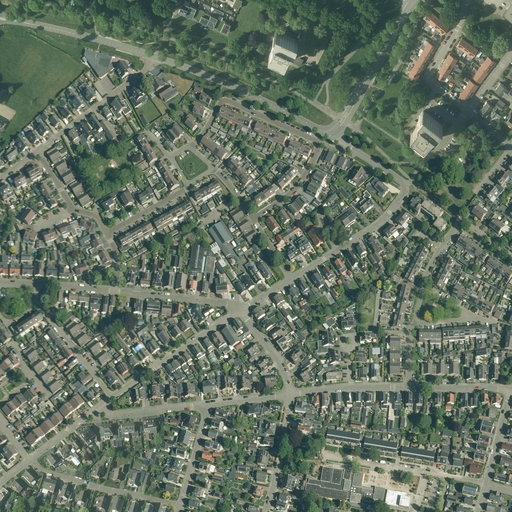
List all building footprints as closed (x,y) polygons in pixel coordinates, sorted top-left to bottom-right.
[(235,0),(233,6),(239,8),(240,5),(241,5),(242,3),(241,3),(242,0),(235,0)] [(511,22),(511,1),(511,3),(511,5),(510,4),(507,8),(508,8),(506,11),(505,10),(502,14),(508,19),(509,19),(511,21),(511,22)] [(180,11),(186,14),(190,5),(184,3),(182,6),(181,6),(179,11),(180,11)] [(197,9),(190,5),(186,14),(185,15),(190,17),(190,16),(193,17),(197,9)] [(200,21),(204,12),(204,11),(201,10),(201,11),(197,9),(193,17),(197,19),(196,20),(199,21),(200,21)] [(429,11),(423,18),(427,21),(426,22),(425,22),(424,24),(426,25),(434,15),(429,11)] [(211,15),(204,12),(200,21),(203,22),(202,23),(207,25),(207,24),(211,15)] [(207,24),(210,25),(209,26),(214,28),(214,27),(218,19),(211,15),(207,24)] [(434,15),(426,25),(427,27),(429,25),(429,24),(429,23),(433,26),(439,19),(434,15)] [(222,20),(218,19),(214,27),(218,29),(218,30),(221,31),(225,22),(226,21),(222,20)] [(434,35),(444,23),(439,19),(433,26),(436,29),(436,30),(435,30),(432,33),(434,35)] [(231,25),(225,22),(221,31),(227,33),(228,30),(229,31),(230,29),(229,28),(231,25)] [(444,23),(435,33),(437,35),(438,33),(438,32),(439,31),(443,35),(449,27),(444,23)] [(277,30),(273,38),(275,39),(274,43),(269,54),(285,61),(292,47),(295,48),(299,40),(277,30)] [(459,54),(468,42),(462,38),(456,47),(460,49),(457,53),(459,54)] [(422,44),(421,46),(433,53),(436,47),(428,42),(426,46),(422,44)] [(472,46),(468,42),(459,54),(461,55),(462,53),(462,52),(463,51),(467,54),(472,46)] [(430,58),(433,53),(421,46),(420,48),(422,49),(423,49),(424,49),(421,53),(430,58)] [(478,50),(472,46),(467,54),(471,57),(468,60),(470,61),(473,58),(472,57),(478,50)] [(108,65),(110,57),(110,55),(101,53),(101,55),(86,51),(84,56),(100,80),(112,71),(108,65)] [(430,58),(421,53),(419,57),(418,57),(418,56),(416,55),(415,57),(426,64),(430,58)] [(449,54),(446,60),(457,67),(458,65),(456,64),(455,64),(457,60),(449,54)] [(423,69),(426,64),(415,57),(413,59),(415,60),(416,60),(417,60),(415,64),(423,69)] [(481,60),(492,68),(496,63),(488,57),(485,61),(484,60),(484,59),(482,58),(481,60)] [(442,65),(451,71),(453,67),(454,67),(454,68),(456,69),(457,67),(446,60),(442,65)] [(488,73),(492,68),(481,60),(479,61),(481,63),(482,63),(483,63),(480,67),(488,73)] [(117,65),(118,68),(115,70),(122,79),(128,74),(127,72),(130,69),(125,63),(121,62),(117,65)] [(408,68),(420,75),(423,69),(415,64),(412,68),(411,67),(409,66),(408,68)] [(442,65),(439,71),(451,78),(452,76),(450,75),(449,75),(448,74),(451,71),(442,65)] [(484,78),(488,73),(480,67),(477,71),(477,70),(476,69),(474,68),(473,70),(484,78)] [(417,80),(420,75),(408,68),(407,69),(409,71),(410,71),(411,71),(408,75),(417,80)] [(480,83),(484,78),(473,70),(472,71),(474,73),(475,73),(472,77),(480,83)] [(449,80),(451,78),(439,71),(436,76),(444,81),(446,77),(447,78),(447,79),(449,80)] [(157,78),(150,82),(156,91),(165,86),(165,85),(162,87),(157,78)] [(466,86),(474,91),(478,86),(470,81),(470,80),(467,78),(465,80),(469,82),(466,86)] [(500,83),(495,90),(502,95),(503,92),(506,95),(511,99),(511,102),(509,107),(511,109),(511,84),(510,83),(511,84),(511,87),(509,90),(507,88),(506,88),(500,83)] [(173,93),(172,90),(169,86),(158,94),(162,100),(163,99),(173,93)] [(471,96),(474,91),(466,86),(464,90),(463,89),(463,88),(461,87),(459,89),(471,96)] [(85,90),(92,100),(96,97),(90,90),(88,87),(85,90)] [(130,93),(134,99),(131,101),(135,109),(142,104),(139,100),(143,97),(136,88),(135,89),(133,89),(132,90),(132,92),(130,93)] [(173,93),(163,99),(165,103),(179,94),(176,88),(172,90),(173,93)] [(467,102),(471,96),(459,89),(458,91),(460,92),(461,92),(462,92),(459,97),(467,102)] [(92,100),(85,90),(81,92),(83,94),(83,95),(89,102),(92,100)] [(12,97),(4,93),(0,101),(0,103),(6,107),(12,97)] [(203,94),(200,101),(209,105),(212,98),(203,94)] [(74,96),(72,98),(80,108),(84,105),(79,98),(77,99),(74,96)] [(76,111),(80,108),(72,98),(70,99),(72,103),(71,104),(76,111)] [(120,99),(116,102),(122,112),(125,110),(126,112),(128,111),(129,113),(131,111),(128,105),(126,107),(120,99)] [(65,110),(63,108),(67,105),(63,100),(60,102),(62,105),(57,108),(59,111),(61,113),(60,113),(63,117),(64,116),(66,119),(71,116),(66,109),(65,110)] [(122,112),(116,102),(111,105),(117,113),(114,115),(113,114),(117,121),(122,117),(120,113),(122,112)] [(194,102),(194,103),(193,102),(192,104),(193,105),(196,106),(193,113),(203,117),(206,110),(199,107),(200,105),(194,102)] [(483,106),(489,111),(490,109),(491,110),(494,107),(487,102),(483,106)] [(488,113),(489,111),(483,106),(479,111),(486,117),(489,113),(488,113)] [(107,108),(102,112),(106,119),(107,118),(108,120),(111,118),(110,116),(112,115),(107,108)] [(218,117),(223,119),(227,111),(222,108),(218,117)] [(232,113),(227,111),(223,119),(228,121),(232,113)] [(418,122),(411,132),(425,142),(434,130),(437,132),(442,125),(424,111),(418,118),(420,119),(417,122),(418,122)] [(228,121),(233,123),(237,115),(232,113),(228,121)] [(49,118),(46,114),(41,118),(45,122),(47,121),(49,119),(49,118)] [(188,121),(185,124),(192,131),(197,126),(192,122),(194,119),(190,115),(186,119),(188,121)] [(242,117),(237,115),(233,123),(238,126),(242,117)] [(53,116),(49,118),(49,119),(50,121),(49,121),(54,128),(59,124),(57,120),(58,120),(55,117),(53,116)] [(238,126),(243,128),(247,120),(242,117),(238,126)] [(37,123),(46,135),(49,132),(43,125),(42,124),(41,123),(37,118),(35,120),(37,123)] [(94,118),(90,121),(92,124),(91,124),(94,128),(97,132),(102,128),(99,125),(99,124),(94,118)] [(252,122),(247,120),(243,128),(248,130),(247,133),(249,134),(254,125),(251,124),(252,122)] [(116,138),(105,122),(100,125),(112,141),(116,138)] [(46,135),(37,123),(35,125),(36,127),(37,128),(36,129),(37,130),(42,137),(46,135)] [(175,129),(171,132),(178,140),(183,136),(178,130),(181,129),(176,123),(172,127),(175,129)] [(253,133),(258,135),(262,127),(257,124),(256,126),(254,125),(249,134),(252,135),(253,133)] [(92,137),(89,132),(84,125),(78,129),(83,136),(83,135),(87,141),(92,137)] [(267,129),(262,127),(258,135),(263,137),(267,129)] [(30,129),(28,131),(36,142),(40,140),(34,132),(34,133),(33,132),(32,131),(30,129)] [(272,131),(267,129),(263,137),(268,139),(272,131)] [(36,142),(28,131),(25,133),(27,135),(26,135),(27,136),(28,137),(27,137),(33,145),(36,142)] [(68,135),(72,142),(73,142),(74,144),(80,141),(79,138),(74,131),(68,135)] [(178,140),(171,132),(169,134),(166,131),(162,135),(166,140),(169,138),(173,144),(178,140)] [(277,133),(272,131),(268,139),(273,142),(277,133)] [(98,141),(102,139),(101,137),(98,132),(94,135),(98,141)] [(277,133),(273,142),(278,144),(282,136),(277,133)] [(16,138),(18,140),(25,150),(28,147),(23,140),(22,140),(21,138),(22,137),(21,137),(19,135),(16,138)] [(135,142),(138,147),(146,142),(143,137),(142,138),(140,135),(134,139),(135,142)] [(282,136),(278,144),(283,146),(283,147),(285,148),(288,143),(285,141),(287,138),(282,136)] [(203,145),(205,147),(210,141),(206,137),(199,145),(201,147),(203,145)] [(22,152),(25,150),(18,140),(15,142),(16,144),(17,145),(16,145),(22,152)] [(214,144),(210,141),(205,147),(207,149),(206,151),(208,152),(214,144)] [(149,147),(146,142),(138,147),(141,151),(149,147)] [(292,155),(293,152),(297,143),(295,142),(294,144),(291,142),(291,144),(288,143),(285,148),(284,152),(292,155)] [(299,144),(297,143),(293,152),(298,154),(301,147),(298,145),(299,144)] [(213,154),(218,148),(214,144),(208,152),(210,153),(211,152),(213,154)] [(298,154),(303,156),(307,147),(305,146),(304,148),(301,147),(298,154)] [(149,147),(141,151),(144,156),(152,151),(149,147)] [(220,149),(218,148),(213,154),(216,156),(214,157),(216,159),(224,149),(222,147),(220,149)] [(309,148),(307,147),(303,156),(308,159),(311,151),(308,150),(309,148)] [(12,148),(7,151),(13,159),(17,156),(12,148)] [(47,154),(50,159),(59,154),(55,148),(47,154)] [(223,159),(226,161),(232,153),(229,152),(228,153),(224,149),(216,159),(218,160),(219,159),(222,161),(223,159)] [(13,159),(7,151),(3,154),(5,156),(5,157),(9,162),(13,159)] [(155,156),(152,151),(144,156),(147,161),(155,156)] [(322,161),(328,163),(332,154),(326,151),(322,161)] [(62,159),(59,154),(50,159),(53,165),(62,159)] [(338,157),(332,154),(328,163),(333,166),(338,157)] [(157,160),(155,156),(147,161),(149,165),(151,168),(151,167),(157,164),(155,161),(157,160)] [(235,160),(233,157),(227,162),(230,164),(228,166),(230,169),(228,170),(230,172),(237,165),(239,164),(235,160)] [(339,169),(343,159),(338,157),(333,166),(339,169)] [(53,165),(57,170),(65,164),(62,159),(53,165)] [(349,162),(343,159),(339,169),(345,171),(349,162)] [(157,164),(151,167),(153,170),(156,168),(159,172),(167,168),(164,163),(158,166),(157,164)] [(69,170),(65,164),(57,170),(60,175),(69,170)] [(241,169),(237,165),(230,172),(231,174),(233,172),(235,175),(241,169)] [(36,166),(31,169),(37,179),(41,177),(41,176),(41,175),(42,174),(39,168),(37,169),(36,166)] [(291,168),(287,172),(293,179),(297,175),(295,173),(298,171),(295,168),(290,166),(289,167),(291,168)] [(170,172),(167,168),(159,172),(162,177),(170,172)] [(353,175),(352,177),(350,180),(356,185),(356,186),(359,188),(364,183),(361,181),(362,180),(361,179),(365,173),(364,172),(364,171),(361,169),(361,170),(358,168),(356,171),(354,170),(351,174),(353,175)] [(32,182),(37,179),(31,169),(26,172),(29,178),(27,180),(30,185),(33,183),(32,182)] [(235,178),(237,180),(246,172),(244,169),(242,171),(241,169),(235,175),(237,177),(235,178)] [(69,170),(60,175),(63,181),(72,175),(69,170)] [(318,171),(315,176),(324,181),(327,176),(318,171)] [(173,177),(170,172),(162,177),(165,182),(173,177)] [(250,176),(246,172),(237,180),(238,182),(240,180),(242,183),(248,177),(250,176)] [(289,182),(293,179),(287,172),(283,176),(289,182)] [(511,179),(511,176),(508,173),(506,176),(501,172),(500,172),(499,173),(497,174),(498,176),(497,176),(505,183),(508,178),(511,181),(511,179)] [(63,181),(66,186),(75,181),(72,175),(63,181)] [(22,176),(17,179),(22,187),(26,185),(27,187),(30,185),(27,180),(24,181),(22,176)] [(285,186),(289,182),(283,176),(279,180),(285,186)] [(321,187),(324,181),(315,176),(312,182),(321,187)] [(505,183),(497,176),(493,181),(498,185),(497,188),(502,192),(504,189),(501,187),(505,183)] [(175,182),(173,177),(165,182),(167,187),(175,182)] [(247,186),(249,188),(250,187),(252,185),(254,184),(248,177),(242,183),(244,185),(242,186),(244,188),(247,186)] [(17,189),(22,187),(17,179),(12,182),(15,187),(12,188),(15,193),(18,191),(17,189)] [(213,182),(211,184),(216,192),(221,190),(215,180),(213,181),(213,182)] [(285,186),(279,180),(273,186),(277,191),(280,188),(282,190),(285,186)] [(81,186),(78,181),(69,186),(73,192),(81,186)] [(178,186),(175,182),(167,187),(170,191),(178,186)] [(321,187),(312,182),(309,187),(318,192),(321,187)] [(380,182),(374,188),(383,196),(388,190),(380,182)] [(206,186),(211,195),(216,192),(211,184),(209,185),(208,184),(206,186)] [(8,186),(3,189),(9,199),(14,196),(12,194),(12,193),(8,186)] [(39,196),(42,195),(49,190),(48,188),(47,189),(45,186),(39,189),(38,188),(35,189),(38,193),(37,193),(39,196)] [(76,197),(85,192),(81,186),(73,192),(76,197)] [(202,189),(207,198),(211,195),(206,186),(204,187),(204,188),(202,189)] [(270,187),(266,190),(271,197),(276,194),(274,192),(277,191),(273,186),(271,187),(270,187)] [(486,190),(486,191),(494,197),(497,192),(500,195),(502,192),(497,188),(495,190),(489,186),(489,187),(488,187),(486,188),(486,190)] [(315,198),(318,192),(309,187),(305,193),(315,198)] [(341,187),(337,190),(346,200),(352,195),(350,192),(347,195),(341,187)] [(143,196),(147,203),(152,201),(149,196),(153,193),(150,188),(146,190),(147,193),(143,196)] [(9,199),(3,189),(0,190),(0,195),(2,199),(4,202),(6,201),(7,203),(10,201),(9,199)] [(196,190),(202,200),(207,198),(202,189),(200,190),(199,189),(196,190)] [(42,195),(45,199),(51,196),(49,193),(51,192),(49,190),(42,195)] [(195,205),(198,204),(199,206),(203,203),(202,200),(196,190),(194,191),(194,193),(192,194),(193,197),(191,198),(195,205)] [(267,201),(271,197),(266,190),(261,193),(267,201)] [(125,196),(121,198),(124,204),(123,204),(125,208),(126,207),(132,204),(129,199),(132,197),(128,191),(124,194),(125,196)] [(494,197),(486,191),(485,191),(484,192),(483,193),(483,195),(482,195),(487,199),(485,202),(491,206),(493,204),(490,201),(494,197)] [(88,197),(85,192),(76,197),(79,202),(88,197)] [(337,192),(328,201),(330,203),(332,201),(334,203),(337,200),(335,198),(339,195),(337,192)] [(365,200),(362,203),(368,210),(373,206),(368,199),(371,197),(366,192),(363,194),(365,196),(363,198),(365,200)] [(147,203),(143,196),(138,198),(135,193),(132,194),(133,196),(136,202),(139,201),(142,206),(147,203)] [(261,193),(257,196),(262,204),(267,201),(261,193)] [(107,201),(101,204),(106,212),(110,210),(109,208),(114,205),(112,201),(116,199),(113,194),(105,198),(107,201)] [(45,206),(47,204),(55,200),(54,198),(53,199),(51,196),(45,199),(42,201),(45,206)] [(258,207),(262,204),(257,196),(252,199),(258,207)] [(302,196),(297,200),(304,208),(309,204),(302,196)] [(88,197),(79,202),(83,208),(91,202),(88,197)] [(422,204),(415,198),(408,207),(416,212),(414,214),(415,213),(418,215),(420,211),(418,209),(422,204)] [(56,202),(55,200),(47,204),(50,209),(57,206),(55,203),(56,202)] [(304,208),(297,200),(293,204),(299,212),(301,214),(306,210),(304,208)] [(475,217),(476,217),(482,210),(478,206),(480,203),(478,201),(473,207),(476,209),(472,214),(472,216),(474,217),(475,217)] [(188,203),(183,206),(187,212),(192,210),(190,206),(191,206),(190,202),(188,203)] [(363,214),(368,210),(362,203),(359,205),(357,203),(355,204),(353,202),(350,205),(355,210),(358,208),(363,214)] [(437,222),(439,220),(443,214),(428,203),(426,202),(421,210),(428,215),(437,222)] [(299,212),(293,204),(288,208),(294,216),(299,212)] [(179,206),(178,207),(182,215),(187,212),(183,206),(180,208),(179,206)] [(26,212),(24,215),(31,221),(34,217),(30,213),(32,211),(27,207),(25,210),(26,212)] [(174,208),(172,209),(177,218),(178,220),(183,217),(182,215),(178,207),(175,208),(176,209),(175,209),(174,208)] [(229,214),(233,219),(241,213),(238,208),(229,214)] [(348,215),(345,217),(351,225),(354,223),(353,222),(355,221),(352,216),(354,214),(351,208),(346,212),(348,215)] [(167,213),(173,223),(172,221),(177,218),(172,209),(170,211),(170,212),(169,212),(167,213)] [(482,210),(476,217),(481,221),(485,216),(488,218),(492,212),(493,213),(495,210),(492,209),(491,211),(489,210),(487,213),(482,210)] [(511,211),(510,209),(506,214),(503,211),(501,214),(507,218),(509,216),(511,218),(511,211)] [(284,211),(277,216),(284,224),(290,220),(292,224),(295,222),(290,215),(288,217),(284,211)] [(168,226),(173,223),(167,213),(166,214),(166,215),(163,217),(168,226)] [(241,213),(233,219),(236,224),(245,219),(241,213)] [(398,217),(405,223),(409,219),(411,221),(413,218),(408,214),(406,216),(401,213),(398,217)] [(32,222),(31,221),(24,215),(20,220),(28,225),(29,225),(32,222)] [(493,230),(494,231),(500,223),(495,220),(498,217),(495,215),(491,220),(493,222),(489,227),(490,228),(490,229),(492,231),(493,230)] [(163,229),(168,226),(163,217),(160,219),(159,217),(158,218),(163,229)] [(348,228),(351,225),(345,217),(342,220),(340,217),(335,220),(339,225),(341,223),(345,228),(347,227),(348,228)] [(402,227),(405,223),(398,217),(394,221),(399,225),(397,227),(402,232),(403,234),(406,231),(402,227)] [(76,222),(72,223),(75,230),(76,230),(79,230),(80,228),(85,229),(86,220),(81,218),(80,221),(77,221),(77,222),(76,222)] [(158,231),(163,229),(158,218),(156,220),(156,221),(153,223),(158,231)] [(272,232),(279,228),(272,218),(266,222),(272,232)] [(245,219),(236,224),(240,230),(248,224),(245,219)] [(86,220),(85,229),(89,230),(88,233),(90,236),(95,233),(94,230),(95,224),(91,224),(92,221),(86,220)] [(439,220),(437,222),(433,228),(440,234),(447,225),(439,220)] [(68,223),(63,225),(67,234),(71,232),(72,236),(76,234),(75,230),(72,223),(69,225),(68,223)] [(145,224),(143,225),(149,235),(154,232),(149,223),(146,225),(145,224)] [(500,223),(494,231),(498,235),(501,231),(506,235),(511,230),(503,224),(502,225),(500,223)] [(220,224),(209,231),(220,248),(231,241),(220,224)] [(248,224),(240,230),(243,235),(252,229),(248,224)] [(332,224),(325,229),(330,238),(337,233),(334,229),(335,228),(332,224)] [(68,237),(67,234),(63,225),(58,228),(58,229),(55,230),(57,235),(60,244),(65,242),(64,240),(63,238),(64,239),(68,237)] [(144,238),(149,235),(143,225),(141,226),(142,227),(139,229),(144,238)] [(402,232),(397,227),(394,230),(391,225),(386,229),(392,236),(397,233),(399,235),(402,232)] [(313,231),(308,235),(316,247),(323,243),(319,237),(321,235),(316,227),(312,229),(313,231)] [(139,241),(144,238),(139,229),(136,231),(135,230),(133,231),(139,241)] [(181,235),(184,240),(195,234),(192,229),(181,235)] [(252,229),(243,235),(247,240),(255,235),(252,229)] [(388,240),(392,236),(386,229),(382,232),(386,237),(383,239),(389,244),(391,243),(388,240)] [(51,230),(47,232),(51,242),(55,240),(57,245),(60,244),(57,235),(54,236),(52,231),(51,230)] [(27,244),(32,234),(27,231),(23,240),(22,242),(27,244)] [(134,243),(139,241),(133,231),(131,232),(132,233),(129,235),(134,243)] [(46,244),(51,242),(47,232),(42,234),(43,235),(42,235),(46,244)] [(90,241),(92,245),(100,240),(98,236),(97,236),(95,233),(90,236),(85,238),(87,242),(90,241)] [(32,234),(27,244),(27,246),(32,248),(33,247),(34,245),(33,244),(37,236),(32,234)] [(125,235),(123,236),(128,244),(129,246),(134,243),(129,235),(126,236),(125,235)] [(255,235),(247,240),(250,246),(259,240),(255,235)] [(118,239),(119,240),(120,242),(117,244),(120,249),(128,244),(123,236),(121,237),(120,237),(119,238),(118,239)] [(456,252),(457,253),(466,240),(461,237),(455,246),(458,248),(456,252)] [(374,238),(371,240),(380,254),(383,258),(386,256),(383,253),(385,252),(382,247),(381,248),(378,242),(377,242),(374,238)] [(100,240),(92,245),(94,249),(89,251),(91,255),(103,249),(102,246),(103,245),(100,240)] [(305,240),(301,243),(306,252),(311,249),(306,243),(305,240)] [(380,254),(371,240),(368,242),(369,243),(368,244),(370,247),(372,250),(373,250),(375,254),(372,256),(378,265),(382,262),(378,255),(380,254)] [(471,243),(466,240),(457,253),(459,254),(463,248),(465,250),(471,243)] [(212,284),(213,278),(213,275),(214,268),(216,258),(211,250),(205,249),(206,248),(205,248),(205,243),(194,241),(193,245),(189,272),(201,273),(202,267),(206,268),(205,276),(203,276),(203,279),(206,279),(206,280),(210,281),(209,284),(212,284)] [(306,252),(301,243),(296,246),(298,248),(302,255),(306,252)] [(465,258),(466,259),(475,246),(471,243),(465,250),(468,252),(465,258)] [(387,248),(393,253),(396,250),(390,245),(387,248)] [(220,249),(226,258),(231,255),(225,246),(220,249)] [(256,246),(251,249),(256,255),(260,252),(256,246)] [(362,246),(356,249),(359,253),(358,253),(360,257),(361,259),(364,257),(363,255),(366,253),(362,246)] [(479,250),(475,246),(466,259),(467,260),(471,254),(474,256),(479,250)] [(294,247),(289,250),(295,259),(300,256),(295,250),(294,247)] [(420,247),(417,252),(426,257),(429,251),(420,247)] [(98,257),(100,261),(108,256),(106,252),(105,252),(103,249),(91,255),(93,259),(98,257)] [(295,259),(289,250),(289,249),(287,250),(288,251),(285,253),(287,255),(287,256),(285,257),(287,260),(289,259),(291,262),(295,259)] [(484,253),(479,250),(474,256),(477,259),(475,262),(476,263),(484,253)] [(46,252),(47,253),(47,258),(47,259),(52,259),(52,260),(57,260),(55,252),(46,252)] [(423,262),(426,257),(417,252),(414,258),(423,262)] [(351,263),(353,266),(357,263),(356,260),(354,257),(351,253),(349,255),(348,255),(347,256),(346,257),(350,264),(351,263)] [(488,256),(484,253),(476,263),(478,264),(480,261),(483,263),(485,264),(486,262),(489,259),(487,257),(488,256)] [(373,265),(377,263),(372,255),(368,257),(373,265)] [(443,264),(452,268),(454,262),(450,260),(451,257),(445,255),(444,257),(446,258),(443,264)] [(111,261),(108,256),(100,261),(102,265),(99,266),(101,270),(112,265),(110,262),(111,261)] [(420,267),(423,262),(414,258),(412,263),(420,267)] [(490,260),(488,263),(485,267),(488,269),(486,273),(487,274),(496,261),(491,258),(490,260)] [(79,266),(82,275),(87,274),(87,272),(90,271),(87,260),(83,262),(84,265),(79,266)] [(44,265),(38,265),(38,261),(35,261),(35,264),(34,276),(43,277),(44,265)] [(335,264),(334,264),(339,272),(341,275),(347,272),(345,268),(343,264),(342,265),(340,261),(337,262),(336,262),(335,263),(335,264)] [(500,265),(496,261),(487,274),(488,275),(492,269),(495,271),(500,265)] [(418,273),(420,267),(412,263),(409,269),(418,273)] [(82,275),(79,266),(75,267),(74,264),(69,266),(73,276),(76,275),(76,277),(82,275)] [(219,264),(216,266),(222,275),(225,273),(219,264)] [(265,279),(272,275),(265,264),(258,268),(265,279)] [(449,273),(452,268),(443,264),(440,269),(449,273)] [(246,268),(249,272),(257,284),(261,282),(250,265),(246,268)] [(496,277),(497,278),(505,268),(500,265),(495,271),(498,274),(496,277)] [(57,270),(52,270),(52,266),(47,266),(46,269),(46,277),(56,278),(57,270)] [(64,270),(64,266),(60,266),(60,270),(60,274),(59,274),(59,278),(68,279),(68,274),(66,274),(67,270),(64,270)] [(323,271),(322,272),(328,281),(334,277),(333,275),(331,272),(330,272),(328,268),(325,270),(323,270),(323,271)] [(509,271),(505,268),(497,278),(499,279),(501,276),(504,278),(509,271)] [(415,278),(418,273),(409,269),(406,274),(415,278)] [(447,277),(449,273),(440,269),(438,274),(446,279),(449,280),(450,279),(449,278),(447,277)] [(128,277),(127,284),(134,285),(135,277),(135,275),(129,274),(128,277)] [(166,274),(164,288),(172,289),(173,278),(169,277),(170,274),(166,274)] [(246,274),(242,276),(251,288),(254,286),(246,274)] [(412,284),(415,278),(406,274),(404,279),(412,284)] [(444,284),(446,279),(438,274),(435,280),(445,285),(444,284)] [(149,287),(150,283),(150,279),(149,278),(149,276),(142,275),(142,282),(141,282),(141,283),(140,286),(141,286),(149,287)] [(330,292),(328,288),(323,281),(322,282),(320,279),(317,275),(315,277),(314,276),(312,277),(312,279),(316,286),(319,290),(323,287),(328,293),(330,292)] [(178,276),(177,290),(185,291),(186,276),(178,276)] [(251,288),(242,276),(239,278),(241,281),(248,291),(251,288)] [(344,286),(348,284),(343,276),(339,278),(344,286)] [(223,277),(217,277),(213,278),(212,284),(216,284),(216,286),(216,295),(228,294),(227,285),(224,285),(223,277)] [(334,282),(337,288),(343,285),(339,279),(337,278),(335,279),(336,281),(334,282)] [(246,292),(241,283),(238,279),(232,283),(235,287),(240,295),(246,292)] [(443,290),(445,285),(435,280),(432,285),(443,290)] [(303,296),(308,293),(311,297),(314,302),(318,299),(312,290),(310,291),(307,286),(306,287),(304,283),(299,286),(301,290),(300,291),(303,296)] [(401,286),(400,292),(409,294),(411,288),(401,286)] [(456,297),(460,290),(455,287),(452,295),(456,297)] [(300,304),(299,303),(296,298),(298,296),(293,289),(288,293),(292,300),(293,300),(296,306),(299,304),(300,304)] [(335,289),(331,291),(335,298),(339,296),(335,289)] [(465,292),(460,290),(456,297),(461,300),(465,292)] [(465,292),(461,300),(466,302),(470,295),(471,293),(466,290),(465,292)] [(408,300),(409,294),(400,292),(398,298),(408,300)] [(480,299),(483,294),(479,292),(476,298),(475,297),(471,305),(476,307),(480,299)] [(69,295),(68,304),(71,304),(71,302),(77,302),(78,296),(69,295)] [(276,298),(282,306),(286,304),(284,302),(285,301),(280,295),(276,298)] [(475,297),(470,295),(466,302),(471,305),(475,297)] [(91,297),(90,305),(91,305),(90,308),(99,309),(99,306),(100,306),(101,298),(91,297)] [(284,310),(282,306),(276,298),(272,300),(276,307),(277,307),(278,309),(281,313),(286,319),(289,316),(284,310)] [(407,306),(408,300),(398,298),(397,304),(407,306)] [(306,305),(307,304),(308,303),(305,299),(299,303),(300,304),(299,304),(301,308),(302,307),(306,305)] [(480,299),(476,307),(481,309),(484,302),(480,299)] [(485,313),(489,304),(484,302),(481,309),(482,310),(482,311),(485,313)] [(397,304),(396,310),(405,312),(407,306),(397,304)] [(494,307),(489,304),(485,313),(489,315),(490,314),(491,314),(492,312),(495,313),(498,306),(495,304),(494,307)] [(161,312),(161,315),(170,316),(170,312),(170,313),(171,306),(162,305),(161,312)] [(187,310),(187,311),(190,317),(194,325),(197,323),(199,325),(205,321),(204,320),(205,319),(208,318),(209,318),(211,316),(214,314),(213,313),(214,312),(212,309),(211,310),(211,309),(202,315),(201,316),(199,312),(199,307),(192,307),(192,311),(189,311),(187,310)] [(265,316),(260,308),(252,313),(257,321),(265,316)] [(404,318),(405,312),(396,310),(394,316),(404,318)] [(37,313),(33,316),(38,324),(43,321),(37,313)] [(350,319),(347,319),(348,330),(354,329),(353,322),(357,322),(357,315),(350,316),(350,319)] [(33,316),(28,319),(33,327),(38,324),(33,316)] [(65,328),(69,333),(77,326),(73,321),(76,319),(78,318),(75,316),(70,320),(72,323),(65,328)] [(403,324),(404,318),(394,316),(393,321),(403,324)] [(28,319),(24,322),(29,330),(33,327),(28,319)] [(305,327),(299,319),(295,322),(301,330),(305,327)] [(267,320),(261,325),(263,327),(264,329),(266,331),(274,325),(271,321),(269,323),(267,320)] [(185,321),(178,325),(183,333),(190,328),(185,321)] [(238,321),(233,324),(235,327),(233,328),(237,334),(241,331),(241,330),(243,329),(238,321)] [(324,323),(329,328),(329,329),(332,326),(328,321),(325,323),(324,323)] [(401,330),(403,324),(393,321),(392,327),(401,330)] [(24,322),(19,325),(24,333),(29,330),(24,322)] [(162,325),(160,323),(157,326),(158,327),(158,328),(160,332),(162,330),(163,332),(158,336),(161,341),(161,340),(165,345),(171,341),(165,333),(167,331),(162,325)] [(20,336),(24,333),(19,325),(15,328),(17,331),(13,333),(17,338),(15,339),(17,342),(21,339),(20,338),(21,337),(20,336)] [(81,331),(77,326),(69,333),(73,338),(81,331)] [(148,331),(144,326),(138,328),(143,334),(148,331)] [(171,331),(171,332),(175,338),(181,334),(175,326),(173,327),(174,328),(171,331)] [(222,333),(231,346),(232,348),(239,343),(230,328),(230,327),(222,333)] [(486,327),(481,328),(481,336),(486,336),(486,337),(489,337),(489,329),(486,329),(486,327)] [(143,335),(143,334),(138,328),(132,329),(135,333),(138,338),(141,336),(144,340),(146,338),(143,335)] [(269,332),(268,333),(274,340),(282,334),(284,336),(279,339),(280,339),(287,334),(283,329),(283,330),(281,331),(279,328),(270,334),(269,332)] [(46,335),(44,337),(44,338),(50,345),(58,338),(56,336),(56,335),(54,333),(52,330),(46,335)] [(85,336),(81,331),(73,338),(77,343),(85,336)] [(132,331),(128,334),(133,340),(137,337),(132,331)] [(300,331),(298,332),(300,335),(298,337),(302,343),(303,342),(303,343),(306,341),(305,340),(306,339),(300,331)] [(232,348),(231,346),(228,347),(226,345),(219,333),(215,336),(224,350),(227,354),(233,350),(232,348)] [(375,333),(364,333),(364,336),(360,336),(360,344),(365,344),(365,342),(371,342),(371,339),(375,339),(375,333)] [(8,336),(0,341),(3,345),(11,340),(8,336)] [(89,341),(85,336),(77,343),(81,348),(89,341)] [(227,354),(224,350),(215,336),(211,338),(218,350),(222,353),(223,352),(225,355),(227,354)] [(287,339),(286,337),(276,344),(279,348),(280,348),(283,353),(288,349),(285,345),(287,343),(286,340),(287,339)] [(149,338),(147,340),(155,352),(159,349),(154,341),(152,342),(149,338)] [(50,347),(53,350),(62,343),(59,339),(53,344),(54,344),(50,347)] [(90,351),(98,345),(94,340),(86,346),(90,351)] [(152,354),(155,352),(147,340),(143,342),(152,354)] [(209,353),(212,351),(214,350),(208,340),(203,344),(207,351),(209,353)] [(334,346),(333,341),(323,341),(323,347),(318,348),(318,351),(326,350),(326,347),(332,347),(334,346)] [(56,354),(58,353),(60,352),(66,347),(62,343),(53,350),(56,354)] [(234,347),(237,351),(243,347),(240,343),(234,347)] [(253,344),(250,346),(248,343),(242,348),(241,349),(243,352),(245,350),(249,354),(257,348),(253,344)] [(511,350),(511,345),(505,344),(504,350),(501,350),(501,352),(508,353),(509,351),(511,350)] [(102,350),(98,345),(90,351),(94,356),(102,350)] [(137,348),(145,359),(149,357),(143,348),(143,349),(140,345),(137,348)] [(301,355),(298,351),(299,351),(298,350),(300,349),(298,346),(291,350),(293,354),(289,357),(292,361),(301,355)] [(23,354),(27,359),(35,352),(31,347),(23,354)] [(66,348),(60,353),(67,361),(73,356),(70,353),(71,353),(68,350),(68,351),(66,348)] [(145,359),(137,348),(134,350),(136,353),(136,354),(141,362),(145,359)] [(197,348),(192,351),(196,358),(197,357),(198,360),(205,355),(203,353),(201,354),(197,348)] [(260,352),(257,348),(249,354),(252,358),(249,360),(251,363),(258,358),(255,356),(260,352)] [(361,352),(361,348),(358,348),(358,352),(356,352),(356,356),(355,356),(355,360),(359,360),(359,363),(357,363),(367,363),(367,360),(364,360),(365,352),(361,352)] [(380,349),(369,349),(369,357),(373,357),(373,355),(380,355),(380,349)] [(476,357),(487,356),(486,355),(486,349),(475,351),(476,357)] [(17,355),(13,350),(10,353),(13,356),(11,358),(9,355),(6,358),(8,360),(14,368),(19,364),(14,358),(17,355)] [(102,350),(94,356),(98,361),(106,355),(102,350)] [(29,365),(37,359),(39,357),(35,352),(27,359),(31,363),(29,364),(29,365)] [(132,354),(130,352),(127,355),(129,356),(126,359),(132,368),(138,364),(132,354)] [(187,354),(183,357),(187,363),(189,366),(191,364),(190,362),(192,360),(187,354)] [(211,354),(208,357),(212,363),(216,360),(215,358),(214,359),(211,354)] [(110,360),(106,355),(98,361),(102,366),(110,360)] [(301,355),(292,361),(295,366),(300,363),(302,362),(301,361),(303,360),(301,355)] [(231,357),(226,361),(230,366),(233,363),(233,364),(235,363),(231,357)] [(78,363),(75,358),(66,365),(70,370),(78,363)] [(183,370),(184,372),(187,370),(184,365),(186,364),(182,358),(177,361),(181,367),(182,367),(183,370)] [(256,364),(259,368),(267,362),(264,358),(260,361),(258,358),(251,363),(254,366),(256,364)] [(340,358),(330,359),(330,363),(327,363),(327,368),(333,368),(333,365),(341,364),(340,358)] [(33,370),(41,364),(37,359),(29,365),(33,370)] [(14,368),(8,360),(3,364),(10,371),(14,368)] [(65,364),(63,361),(62,360),(56,365),(59,369),(65,364)] [(0,366),(0,369),(6,376),(5,375),(10,371),(3,364),(2,361),(0,362),(0,365),(1,366),(0,366)] [(205,369),(200,361),(197,364),(201,371),(205,369)] [(214,362),(212,364),(217,370),(219,369),(220,369),(222,368),(216,361),(215,362),(214,362)] [(184,378),(182,375),(180,372),(179,369),(180,368),(176,362),(172,365),(176,371),(180,376),(182,380),(184,378)] [(270,366),(267,362),(259,368),(262,372),(260,374),(262,377),(268,372),(266,370),(270,366)] [(37,375),(45,369),(41,364),(33,370),(37,375)] [(128,371),(123,364),(116,368),(122,376),(128,371)] [(172,374),(175,378),(178,376),(170,366),(166,369),(170,375),(172,374)] [(486,381),(486,374),(488,374),(488,366),(481,366),(481,367),(485,367),(485,368),(479,368),(479,374),(479,381),(486,381)] [(112,374),(115,372),(111,368),(108,370),(110,373),(104,377),(111,386),(118,381),(112,374)] [(334,368),(333,368),(327,368),(323,369),(324,369),(326,372),(328,375),(326,376),(327,382),(335,381),(335,379),(342,378),(342,373),(341,372),(335,372),(334,368)] [(369,373),(369,368),(363,368),(363,371),(355,371),(355,379),(360,379),(359,380),(363,380),(363,376),(366,376),(366,373),(369,373)] [(41,380),(49,373),(45,369),(37,375),(41,380)] [(298,374),(301,379),(310,373),(307,369),(304,370),(303,371),(302,371),(303,371),(298,374)] [(226,377),(226,380),(228,390),(233,389),(232,384),(235,384),(235,378),(235,376),(234,376),(234,371),(230,372),(231,377),(226,377)] [(310,373),(301,379),(304,383),(309,380),(309,381),(311,379),(310,379),(313,377),(315,376),(312,371),(310,373)] [(45,385),(53,378),(49,373),(41,380),(45,385)] [(88,375),(85,376),(83,373),(77,378),(79,381),(83,386),(85,384),(91,379),(88,375)] [(250,384),(253,384),(253,380),(252,378),(252,376),(243,377),(245,390),(250,389),(250,384)] [(238,377),(235,378),(235,384),(236,386),(239,386),(240,391),(245,390),(243,377),(238,377)] [(49,390),(57,383),(53,378),(45,385),(49,390)] [(222,391),(228,390),(226,380),(221,381),(221,380),(221,378),(217,378),(217,380),(218,387),(222,387),(222,391)] [(87,390),(88,391),(90,393),(91,392),(95,398),(97,397),(98,397),(99,396),(99,395),(98,392),(96,389),(95,389),(93,387),(93,388),(91,386),(94,384),(92,381),(85,386),(87,390)] [(57,383),(49,390),(53,395),(61,388),(57,383)] [(192,386),(189,387),(190,397),(195,396),(194,391),(198,391),(197,383),(193,383),(193,385),(192,385),(192,386)] [(162,387),(162,384),(153,386),(154,389),(155,399),(160,398),(159,393),(160,393),(160,391),(159,391),(159,387),(162,387)] [(162,389),(166,388),(166,389),(166,392),(166,394),(167,394),(167,399),(172,399),(171,389),(171,386),(166,386),(166,384),(162,384),(162,387),(162,389)] [(183,384),(179,385),(180,393),(184,392),(185,397),(190,397),(189,387),(184,387),(183,384)] [(176,385),(176,387),(176,388),(171,389),(172,399),(178,398),(177,393),(180,393),(179,385),(176,385)] [(145,388),(146,396),(149,396),(150,399),(155,399),(154,389),(149,389),(148,386),(144,387),(145,388)] [(143,400),(143,399),(146,399),(146,396),(145,388),(143,388),(141,390),(139,391),(139,392),(137,393),(136,391),(131,394),(133,397),(134,403),(139,403),(139,401),(143,400)] [(31,389),(27,393),(35,403),(37,401),(36,398),(38,397),(31,389)] [(95,399),(90,393),(88,391),(86,393),(88,395),(86,396),(91,403),(95,399)] [(32,405),(35,403),(27,393),(22,396),(26,402),(28,404),(30,403),(32,405)] [(25,404),(26,402),(22,396),(20,394),(16,398),(24,408),(27,406),(25,404)] [(71,397),(79,407),(84,403),(78,396),(76,394),(74,396),(74,395),(71,397)] [(362,403),(361,403),(361,396),(355,396),(355,403),(353,403),(353,413),(359,413),(360,412),(360,409),(361,409),(362,408),(362,406),(362,403)] [(434,396),(434,403),(433,403),(432,410),(436,410),(436,407),(440,407),(440,404),(441,404),(441,396),(434,396)] [(454,404),(454,396),(447,396),(446,404),(447,404),(447,407),(446,407),(446,411),(451,411),(451,404),(454,404)] [(68,403),(74,411),(79,407),(71,397),(68,399),(69,401),(67,402),(68,403)] [(486,411),(489,411),(489,406),(490,405),(488,405),(488,400),(488,397),(481,397),(481,404),(486,405),(486,406),(486,411)] [(491,404),(491,405),(498,405),(499,403),(500,397),(493,397),(493,399),(492,399),(492,402),(492,404),(491,404)] [(16,398),(11,402),(17,410),(19,408),(21,411),(24,408),(16,398)] [(315,405),(315,406),(315,407),(317,407),(317,409),(320,408),(319,405),(318,398),(314,398),(311,399),(311,404),(313,403),(314,405),(315,405)] [(6,406),(14,416),(17,419),(19,417),(17,414),(15,411),(17,410),(11,402),(6,406)] [(62,405),(70,415),(74,411),(68,403),(66,405),(64,403),(62,405)] [(296,407),(295,409),(313,412),(313,409),(312,408),(308,408),(306,407),(307,404),(303,404),(303,405),(297,404),(296,407)] [(61,409),(59,411),(65,418),(70,415),(62,405),(59,407),(61,409)] [(12,418),(14,416),(6,406),(1,410),(8,417),(10,416),(12,418)] [(258,407),(256,407),(255,407),(253,407),(247,408),(248,416),(257,414),(257,417),(261,417),(262,409),(258,410),(258,407)] [(312,414),(313,412),(295,409),(295,412),(306,414),(305,419),(310,420),(311,414),(312,414)] [(215,417),(226,420),(226,421),(232,423),(233,420),(231,420),(231,418),(227,417),(228,413),(222,411),(222,413),(216,411),(216,414),(215,414),(215,416),(215,417)] [(489,411),(486,411),(486,414),(489,414),(489,417),(485,417),(485,420),(488,420),(489,419),(495,419),(497,412),(489,411)] [(59,424),(64,420),(58,413),(56,414),(54,412),(51,414),(59,424)] [(50,419),(48,420),(54,428),(59,424),(51,414),(48,416),(50,419)] [(182,421),(185,422),(186,422),(193,424),(194,423),(195,423),(196,419),(190,417),(190,416),(187,416),(186,416),(183,415),(182,421)] [(50,432),(54,428),(48,420),(46,422),(44,420),(42,422),(50,432)] [(261,426),(261,428),(275,431),(275,428),(276,428),(276,426),(275,426),(275,425),(267,423),(268,421),(261,420),(261,421),(260,423),(260,426),(261,426)] [(494,425),(490,424),(489,424),(490,421),(483,420),(483,423),(480,422),(479,427),(492,430),(494,425)] [(211,427),(218,429),(217,431),(221,432),(222,430),(223,425),(223,424),(223,423),(217,422),(217,423),(213,421),(213,424),(212,423),(211,427)] [(41,426),(39,428),(45,436),(50,432),(42,422),(39,424),(41,426)] [(186,422),(184,428),(193,430),(195,423),(194,423),(193,424),(186,422)] [(320,430),(321,425),(304,422),(303,425),(298,424),(298,428),(297,428),(296,428),(296,431),(297,432),(298,433),(315,436),(317,429),(320,430)] [(129,440),(128,434),(127,425),(121,426),(121,429),(118,430),(118,432),(119,437),(119,439),(121,439),(125,439),(129,440)] [(133,425),(127,425),(128,434),(132,434),(132,438),(138,437),(137,429),(134,430),(133,425)] [(40,439),(45,436),(39,428),(37,429),(35,427),(32,429),(34,432),(40,439)] [(492,430),(479,427),(478,432),(480,432),(491,435),(492,430)] [(84,431),(83,431),(90,440),(94,437),(90,431),(89,429),(88,429),(88,428),(87,429),(87,428),(85,430),(84,431)] [(275,431),(261,428),(260,437),(262,437),(263,434),(265,434),(265,435),(274,436),(275,436),(275,433),(274,433),(275,431)] [(335,441),(336,431),(328,430),(326,438),(332,439),(332,440),(335,441)] [(24,434),(25,435),(27,438),(25,439),(31,447),(36,443),(30,435),(27,431),(24,434)] [(90,440),(83,431),(82,432),(83,432),(82,433),(81,433),(79,434),(80,435),(79,435),(82,439),(81,439),(83,441),(84,441),(86,444),(87,445),(89,444),(90,445),(92,443),(90,440)] [(344,433),(336,431),(335,441),(335,440),(340,441),(340,442),(343,442),(344,433)] [(40,439),(34,432),(30,435),(36,443),(40,439)] [(219,440),(220,435),(221,434),(218,433),(214,432),(214,433),(210,432),(210,434),(209,434),(208,438),(216,440),(219,440)] [(181,437),(181,439),(189,441),(190,438),(191,437),(190,436),(190,435),(183,433),(182,433),(181,433),(180,436),(181,437)] [(352,434),(344,433),(343,442),(343,441),(349,442),(348,443),(351,444),(351,442),(352,434)] [(361,435),(352,434),(351,442),(357,443),(357,445),(359,445),(361,435)] [(476,442),(488,445),(489,445),(490,439),(478,436),(476,442)] [(188,444),(189,441),(181,439),(177,438),(176,443),(179,444),(179,445),(187,447),(187,446),(188,446),(189,444),(188,444)] [(256,445),(260,445),(260,446),(272,448),(273,443),(273,441),(261,439),(257,438),(256,445)] [(74,439),(68,444),(75,452),(80,448),(74,439)] [(372,449),(373,440),(365,439),(364,447),(370,448),(369,449),(372,450),(372,449)] [(381,442),(373,440),(372,449),(378,450),(378,451),(380,451),(381,442)] [(205,448),(207,449),(217,451),(219,451),(220,447),(221,447),(221,445),(217,444),(217,445),(207,442),(205,448)] [(386,452),(388,452),(389,443),(381,442),(380,451),(380,450),(386,451),(386,452)] [(398,444),(389,443),(388,452),(388,453),(388,451),(394,452),(394,454),(396,454),(398,444)] [(511,450),(511,445),(508,444),(507,444),(507,445),(503,444),(502,450),(506,451),(506,452),(509,453),(509,452),(511,453),(511,450)] [(476,451),(486,454),(488,448),(478,445),(476,451)] [(5,457),(13,450),(10,446),(6,449),(4,447),(0,450),(0,452),(1,454),(2,453),(5,457)] [(403,446),(402,446),(400,457),(401,457),(401,456),(407,457),(406,458),(409,458),(409,457),(410,449),(402,448),(403,446)] [(59,451),(58,452),(64,459),(67,457),(66,454),(68,452),(64,447),(62,449),(61,450),(60,449),(59,450),(59,451)] [(94,455),(89,448),(86,450),(91,457),(94,455)] [(176,457),(177,456),(184,458),(184,457),(185,457),(186,455),(185,455),(186,452),(181,451),(182,450),(178,449),(174,448),(171,456),(176,457)] [(410,449),(409,457),(415,458),(414,459),(417,460),(417,459),(419,450),(410,449)] [(13,450),(5,457),(8,461),(6,463),(8,466),(14,461),(13,458),(17,455),(13,450)] [(427,452),(419,450),(417,459),(423,460),(423,461),(425,461),(425,460),(427,452)] [(437,463),(445,465),(446,460),(447,461),(448,454),(443,453),(443,451),(439,450),(437,463)] [(427,452),(425,460),(431,461),(431,462),(433,463),(435,451),(434,453),(427,452)] [(256,458),(258,459),(268,461),(268,459),(267,459),(268,454),(259,453),(253,452),(252,457),(256,457),(256,458)] [(211,459),(211,456),(204,454),(202,460),(210,462),(214,463),(215,460),(211,459)] [(454,462),(453,466),(462,467),(464,454),(460,454),(459,456),(454,455),(453,461),(454,462)] [(474,460),(484,462),(484,463),(485,457),(475,454),(474,460)] [(58,462),(58,461),(56,460),(52,456),(50,458),(49,458),(48,459),(48,460),(47,460),(50,464),(51,466),(52,466),(52,467),(54,469),(58,466),(61,464),(59,462),(58,462)] [(77,460),(75,457),(71,461),(76,467),(80,464),(77,460)] [(511,470),(511,460),(502,458),(500,465),(508,467),(507,469),(511,470)] [(166,460),(166,463),(181,467),(182,466),(183,465),(183,464),(183,463),(175,460),(175,461),(170,459),(169,461),(166,460)] [(473,461),(469,460),(467,467),(471,468),(469,473),(474,474),(474,473),(481,475),(481,474),(482,474),(483,471),(482,471),(483,467),(472,464),(473,461)] [(181,469),(181,467),(166,463),(165,465),(167,466),(170,467),(170,469),(172,470),(180,472),(181,471),(181,470),(181,469)] [(205,465),(201,464),(199,470),(207,472),(209,473),(211,467),(209,466),(205,465)] [(111,473),(110,473),(109,479),(113,479),(113,480),(120,482),(122,474),(125,475),(126,468),(121,467),(120,471),(115,470),(114,474),(110,473),(111,473)] [(92,472),(91,477),(99,479),(100,474),(103,475),(105,469),(100,468),(99,470),(96,469),(95,473),(92,472)] [(373,504),(374,500),(383,501),(384,490),(376,489),(375,491),(361,489),(364,475),(354,473),(355,473),(354,475),(352,475),(352,473),(344,472),(344,473),(327,470),(324,469),(322,482),(309,480),(308,485),(307,485),(305,494),(319,496),(318,498),(346,503),(347,500),(350,500),(350,502),(360,504),(360,500),(364,500),(363,502),(373,504)] [(257,477),(257,480),(256,483),(265,484),(266,481),(267,480),(267,478),(266,477),(267,474),(261,473),(261,472),(253,470),(252,476),(257,477)] [(32,476),(28,472),(23,477),(30,484),(34,481),(35,482),(39,478),(34,474),(32,476)] [(139,472),(139,474),(134,472),(130,485),(134,486),(137,487),(140,479),(143,480),(145,473),(139,472)] [(164,479),(168,480),(168,481),(169,481),(169,482),(171,482),(172,482),(177,483),(178,482),(178,481),(178,480),(179,477),(175,476),(175,475),(170,474),(170,475),(161,472),(160,477),(157,476),(156,480),(163,482),(164,479)] [(504,483),(505,479),(506,477),(503,477),(495,475),(494,480),(502,482),(504,483)] [(196,482),(205,484),(207,485),(208,481),(206,481),(206,478),(203,476),(203,477),(198,476),(196,482)] [(42,490),(48,492),(51,482),(45,480),(42,490)] [(20,485),(16,481),(11,486),(19,494),(22,491),(23,492),(27,488),(22,483),(20,485)] [(56,484),(51,482),(48,492),(53,493),(56,484)] [(293,488),(293,485),(284,484),(282,490),(293,492),(294,488),(293,488)] [(167,486),(165,485),(163,491),(165,492),(166,492),(167,493),(168,494),(169,493),(174,494),(175,493),(175,492),(175,491),(175,488),(167,486)] [(474,498),(477,489),(465,485),(462,495),(474,498)] [(61,498),(67,500),(70,501),(71,494),(71,493),(71,492),(70,491),(70,490),(63,488),(60,496),(57,495),(55,502),(60,503),(61,498)] [(254,496),(256,497),(255,499),(260,500),(260,498),(261,498),(263,491),(255,489),(253,488),(252,492),(254,493),(254,496)] [(200,498),(203,498),(205,499),(206,496),(204,496),(204,492),(202,491),(194,489),(192,495),(200,498)] [(213,497),(221,499),(222,494),(214,491),(213,497)] [(387,491),(385,505),(409,509),(411,500),(406,499),(406,494),(387,491)] [(80,506),(83,507),(83,508),(86,509),(88,502),(85,501),(87,495),(78,492),(80,493),(78,502),(81,503),(80,506)] [(453,503),(456,504),(457,498),(448,495),(446,502),(453,503)] [(501,498),(499,497),(491,495),(490,501),(500,503),(501,498)] [(469,499),(466,498),(466,496),(464,496),(462,503),(464,504),(472,506),(473,500),(469,499)] [(104,506),(106,500),(96,497),(98,498),(97,502),(98,502),(96,508),(101,510),(100,511),(101,511),(105,511),(107,507),(104,506)] [(301,508),(310,510),(311,505),(309,505),(310,501),(303,499),(301,508)] [(111,511),(114,511),(120,511),(123,502),(122,506),(119,505),(120,502),(114,501),(113,505),(110,504),(108,511),(111,511)] [(191,501),(190,504),(189,504),(188,506),(189,506),(189,507),(196,509),(197,506),(200,507),(201,504),(198,503),(198,502),(195,501),(195,502),(191,501)] [(132,504),(131,507),(128,506),(126,511),(127,511),(136,511),(138,506),(136,505),(136,504),(135,503),(134,503),(133,504),(132,504)] [(288,506),(286,505),(278,503),(276,509),(281,510),(281,511),(283,511),(284,511),(286,511),(287,509),(288,506)]
